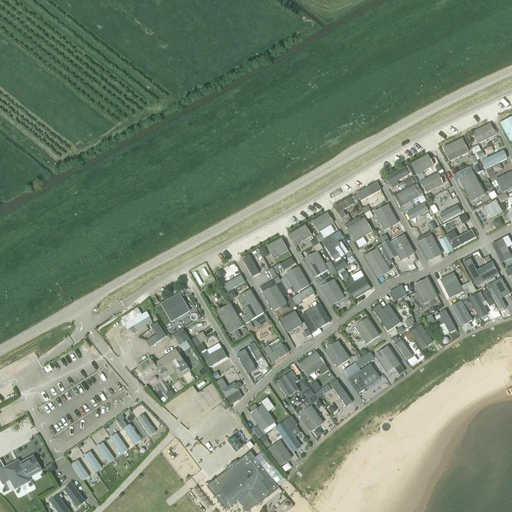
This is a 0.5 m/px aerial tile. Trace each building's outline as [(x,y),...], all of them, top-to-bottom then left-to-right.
[(511,117),(500,124),(511,146),(511,117)] [(496,134),(491,124),(473,132),(478,143),(496,134)] [(468,152),(462,138),(443,147),(449,160),(468,152)] [(481,151),(476,153),(479,160),(485,157),(481,151)] [(485,170),(507,159),(504,152),(481,162),(485,170)] [(427,155),(406,166),(412,176),(432,165),(427,155)] [(478,165),(473,168),(477,175),(482,172),(478,165)] [(404,167),(386,177),(390,184),(409,174),(404,167)] [(493,170),(486,173),(489,179),(495,176),(493,170)] [(511,170),(496,179),(502,192),(511,187),(511,170)] [(485,196),(473,173),(459,180),(471,203),(485,196)] [(443,186),(437,174),(420,182),(426,194),(443,186)] [(411,178),(405,181),(409,187),(414,184),(411,178)] [(381,192),(377,184),(356,195),(361,202),(381,192)] [(393,196),(399,207),(419,196),(413,185),(393,196)] [(350,199),(333,209),(337,215),(353,205),(352,204),(350,200),(350,199)] [(491,216),(502,210),(496,199),(485,206),(491,216)] [(388,205),(375,212),(385,230),(397,223),(388,205)] [(428,212),(425,205),(407,214),(410,221),(428,212)] [(443,222),(461,213),(457,206),(447,212),(445,208),(437,212),(443,222)] [(370,212),(365,215),(368,220),(373,217),(370,212)] [(327,213),(313,222),(319,232),(333,223),(327,213)] [(466,215),(459,219),(462,225),(469,221),(466,215)] [(348,229),(355,241),(372,231),(365,219),(348,229)] [(355,220),(344,226),(346,230),(348,229),(357,224),(355,221),(355,220)] [(433,223),(427,226),(430,231),(436,228),(433,223)] [(295,247),(311,237),(304,226),(288,236),(295,247)] [(476,236),(472,229),(458,237),(454,230),(446,235),(454,248),(476,236)] [(338,231),(333,234),(337,240),(338,242),(343,239),(338,231)] [(321,234),(316,237),(320,242),(322,241),(324,239),(321,234)] [(324,239),(322,241),(335,262),(340,259),(331,244),(337,240),(333,234),(324,239)] [(386,234),(379,238),(382,243),(389,239),(386,234)] [(414,252),(404,234),(391,242),(401,259),(414,252)] [(418,242),(428,260),(441,253),(432,235),(418,242)] [(445,237),(441,240),(448,253),(453,251),(445,237)] [(492,243),(501,261),(511,256),(502,238),(492,243)] [(273,260),(279,257),(279,256),(287,252),(280,239),(266,247),(273,260)] [(316,239),(310,243),(314,248),(319,244),(316,239)] [(482,259),(489,255),(486,248),(478,251),(482,259)] [(391,272),(378,249),(364,258),(377,280),(391,272)] [(325,265),(318,253),(304,261),(315,279),(329,271),(325,265)] [(249,256),(242,260),(253,278),(260,274),(249,256)] [(478,274),(468,256),(462,260),(471,278),(478,274)] [(331,262),(325,265),(329,271),(331,276),(337,273),(331,262)] [(280,264),(273,268),(276,274),(283,270),(280,264)] [(299,268),(285,276),(296,294),(310,286),(299,268)] [(272,269),(268,272),(273,280),(277,278),(272,269)] [(222,271),(216,274),(219,279),(225,276),(222,271)] [(345,272),(341,274),(345,281),(349,279),(345,272)] [(440,279),(449,297),(463,291),(454,272),(440,279)] [(337,273),(332,276),(334,279),(335,281),(340,278),(337,273)] [(499,274),(491,278),(493,283),(501,278),(499,274)] [(241,276),(223,286),(226,292),(244,283),(241,276)] [(364,277),(355,283),(352,279),(345,283),(355,300),(371,290),(364,277)] [(501,278),(486,287),(500,312),(506,309),(501,300),(510,295),(501,278)] [(335,281),(334,279),(321,287),(331,305),(345,297),(335,281)] [(424,305),(438,298),(428,279),(414,286),(424,305)] [(273,281),(260,288),(273,311),(286,303),(273,281)] [(183,286),(177,290),(179,294),(180,295),(186,292),(183,286)] [(401,287),(388,294),(393,303),(406,296),(401,287)] [(233,291),(227,294),(230,301),(236,297),(233,291)] [(264,314),(251,291),(237,299),(247,315),(251,322),(264,314)] [(480,320),(489,315),(483,304),(486,302),(481,293),(478,295),(477,294),(469,299),(471,303),(480,320)] [(483,295),(487,302),(492,299),(488,293),(487,293),(483,295)] [(171,322),(190,312),(180,295),(179,294),(161,304),(171,322)] [(300,294),(292,299),(295,305),(304,300),(300,294)] [(451,307),(462,327),(472,321),(465,308),(464,305),(462,301),(461,302),(451,307)] [(244,327),(230,305),(217,313),(230,335),(232,334),(236,341),(241,338),(237,332),(244,327)] [(330,322),(320,305),(307,313),(317,330),(330,322)] [(379,305),(373,309),(387,332),(399,324),(388,307),(382,311),(379,305)] [(439,327),(444,324),(450,334),(456,331),(445,311),(439,315),(441,319),(436,322),(439,327)] [(296,313),(281,321),(288,333),(303,325),(296,313)] [(247,315),(241,319),(245,325),(251,322),(247,315)] [(265,315),(254,323),(258,329),(269,322),(265,315)] [(134,328),(130,330),(132,334),(136,332),(136,331),(152,322),(149,317),(133,327),(134,328)] [(366,346),(379,337),(367,319),(355,328),(366,346)] [(410,319),(405,323),(409,328),(414,324),(410,319)] [(147,342),(151,348),(168,336),(158,322),(151,326),(157,334),(147,342)] [(410,332),(422,349),(433,342),(421,325),(410,332)] [(308,331),(302,334),(305,339),(311,335),(308,331)] [(196,338),(191,341),(195,348),(200,345),(196,338)] [(396,344),(407,360),(413,356),(402,340),(396,344)] [(326,350),(337,367),(350,358),(338,341),(326,350)] [(187,342),(180,347),(183,352),(190,347),(187,342)] [(254,344),(249,347),(252,353),(257,349),(254,344)] [(271,363),(289,352),(284,345),(273,352),(268,346),(262,350),(271,363)] [(380,346),(372,352),(374,356),(383,350),(380,346)] [(400,364),(388,346),(374,356),(386,373),(400,364)] [(209,368),(227,357),(224,351),(211,359),(207,352),(202,355),(209,368)] [(245,351),(237,355),(249,374),(256,370),(245,351)] [(138,368),(147,381),(155,376),(154,375),(158,372),(163,380),(174,372),(179,379),(189,372),(175,352),(154,366),(149,360),(138,368)] [(319,370),(322,376),(329,371),(316,353),(298,365),(308,378),(319,370)] [(370,353),(355,364),(359,370),(374,360),(370,353)] [(370,366),(348,381),(358,395),(380,380),(370,366)] [(299,382),(292,372),(276,383),(287,399),(299,391),(294,385),(299,382)] [(352,402),(337,380),(330,384),(346,406),(352,402)] [(222,381),(216,384),(221,392),(227,389),(222,381)] [(315,383),(310,387),(315,393),(320,390),(315,383)] [(227,389),(221,392),(226,400),(227,399),(230,405),(242,398),(238,391),(241,389),(241,386),(240,384),(238,384),(235,386),(234,385),(227,389)] [(328,386),(321,390),(324,395),(331,390),(328,386)] [(311,390),(305,394),(310,400),(315,396),(311,390)] [(310,400),(308,401),(311,405),(318,400),(315,396),(310,400)] [(275,423),(263,406),(250,415),(263,432),(275,423)] [(323,422),(311,406),(309,407),(304,411),(298,415),(310,431),(323,422)] [(122,416),(118,419),(120,423),(119,423),(124,430),(127,427),(123,421),(125,420),(122,416)] [(285,424),(277,429),(291,450),(299,445),(295,438),(290,431),(285,424)] [(259,430),(254,434),(258,440),(264,436),(259,430)] [(122,454),(129,450),(118,433),(112,438),(122,454)] [(265,437),(259,441),(262,445),(267,441),(265,437)] [(267,449),(279,466),(292,457),(280,440),(267,449)] [(267,441),(262,445),(265,450),(270,446),(267,441)] [(98,447),(111,468),(118,464),(105,443),(98,447)] [(96,473),(103,469),(92,451),(85,455),(96,473)] [(225,473),(207,487),(226,510),(237,501),(245,511),(247,511),(278,488),(260,464),(255,468),(246,456),(238,462),(238,466),(228,473),(225,473)] [(0,461),(0,460),(0,479),(3,485),(11,481),(16,489),(23,485),(22,482),(42,471),(34,457),(21,464),(19,461),(5,469),(0,461)] [(73,464),(83,481),(90,478),(80,460),(73,464)] [(53,464),(46,468),(49,474),(56,470),(53,464)] [(73,483),(64,489),(78,508),(86,502),(73,483)] [(70,511),(60,495),(51,500),(57,511),(70,511)]
